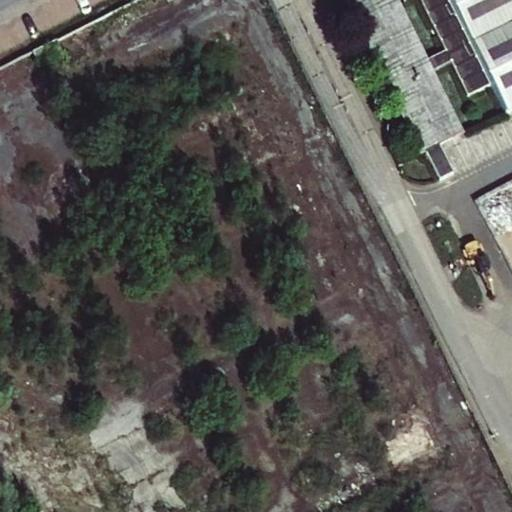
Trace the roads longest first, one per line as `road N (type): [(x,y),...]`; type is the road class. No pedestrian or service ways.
road 1 (unknown): [(294,0),(396,211)]
road 2 (unknown): [(396,211),(471,359)]
road 3 (unknown): [(396,211),(511,157)]
